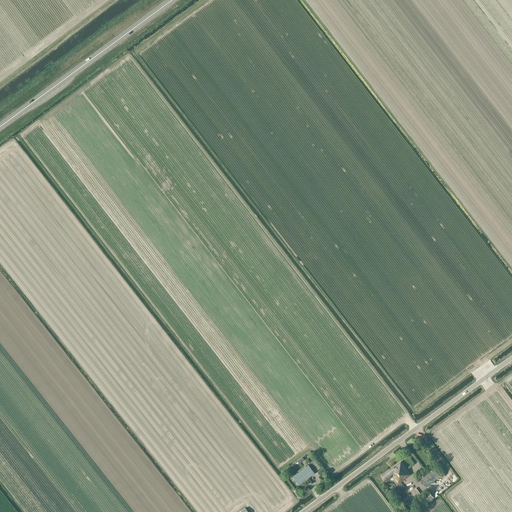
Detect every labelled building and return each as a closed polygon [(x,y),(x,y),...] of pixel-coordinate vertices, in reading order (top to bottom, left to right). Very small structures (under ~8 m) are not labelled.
[(386,482),(393,477),(399,484),(411,475),(401,461),(382,476),(386,482)] [(308,465),(292,477),(298,485),(315,473),(308,465)] [(440,477),(437,473),(438,472),(433,465),(418,476),(423,483),(426,487),(440,477)] [(406,480),(411,489),(413,487),(411,485),(415,483),(411,477),(406,480)] [(416,488),(411,492),(415,498),(421,494),(416,488)] [(439,497),(448,491),(446,488),(437,495),(439,497)] [(434,497),(429,491),(417,500),(422,507),(434,497)]
